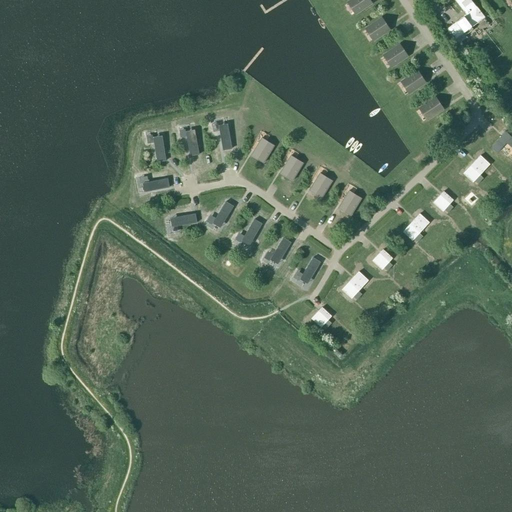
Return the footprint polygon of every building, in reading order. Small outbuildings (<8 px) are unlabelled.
[(372,3),(369,0),(350,0),(346,3),(354,15),(372,3)] [(470,0),(454,0),(466,15),(456,23),(447,30),(455,40),(464,34),(465,35),(472,29),(471,27),(484,17),(470,0)] [(389,30),(381,18),(364,30),(372,42),(389,30)] [(408,56),(400,45),(382,57),(390,68),(408,56)] [(425,83),(417,71),(400,83),(408,95),(425,83)] [(444,110),(436,98),(418,110),(426,122),(444,110)] [(228,129),(219,131),(223,151),(232,149),(228,129)] [(492,148),(499,153),(511,138),(504,133),(492,148)] [(196,135),(187,137),(190,157),(199,155),(196,135)] [(263,163),(274,146),(266,141),(266,140),(262,138),(260,139),(258,142),(258,143),(251,156),(263,163)] [(163,141),(154,143),(157,163),(166,161),(163,141)] [(292,181),(303,164),(295,159),(295,158),(291,156),(289,156),(287,160),(287,161),(280,173),(292,181)] [(473,183),(483,172),(489,165),(480,156),(474,163),(463,174),(473,183)] [(321,199),(332,181),(324,176),(324,175),(320,173),(318,174),(316,177),(316,178),(309,191),(321,199)] [(168,178),(148,181),(150,190),(169,187),(168,178)] [(351,216),(361,199),(353,194),(353,193),(349,191),(347,191),(345,195),(346,196),(338,208),(351,216)] [(443,212),(453,200),(443,192),(433,203),(443,212)] [(234,206),(226,201),(215,218),(223,223),(234,206)] [(195,214),(176,217),(177,226),(197,223),(195,214)] [(412,241),(423,230),(429,223),(419,214),(413,221),(403,232),(412,241)] [(262,224),(255,219),(244,236),(252,241),(262,224)] [(292,242),(284,237),(274,254),(281,259),(292,242)] [(382,270),(392,259),(383,250),(372,261),(382,270)] [(321,262),(314,257),(303,274),(311,279),(321,262)] [(351,299),(362,288),(368,281),(358,272),(352,279),(342,290),(351,299)] [(321,328),(331,316),(322,308),(311,319),(321,328)]
